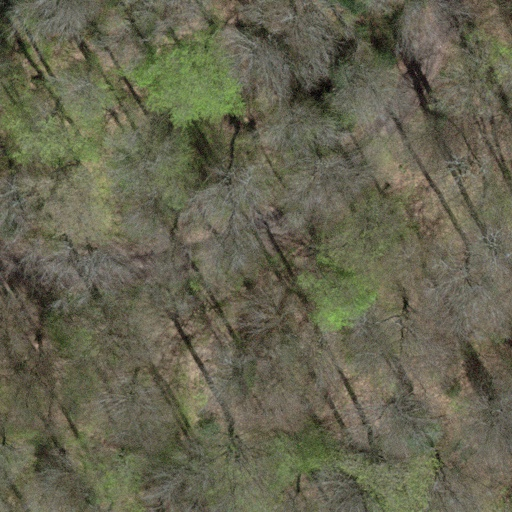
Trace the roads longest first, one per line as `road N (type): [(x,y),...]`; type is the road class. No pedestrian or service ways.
road 1 (track): [(0,269),(157,269),(275,229),(373,154),(407,107),(458,0)]
road 2 (track): [(511,395),(369,511)]
